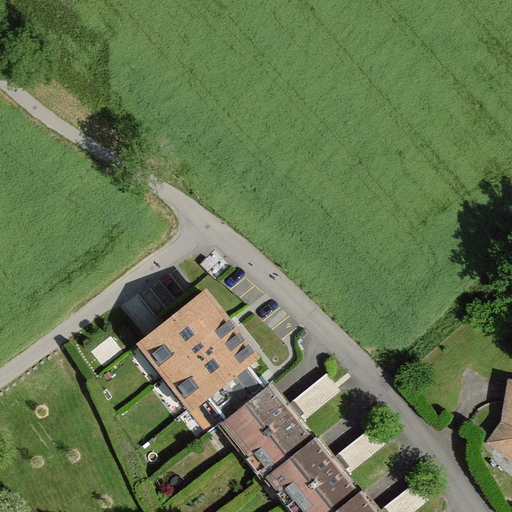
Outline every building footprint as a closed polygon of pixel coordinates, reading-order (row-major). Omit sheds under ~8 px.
[(204,305),(137,360),(192,425),(259,370),(204,305)] [(299,398),(313,415),(347,388),(332,371),(299,398)] [(381,511),(275,385),(224,427),(294,511),(381,511)] [(511,405),(509,423),(493,445),(511,459),(511,405)] [(357,467),(386,443),(373,428),(345,453),(357,467)] [(386,504),(391,511),(413,511),(431,502),(421,484),(386,504)]
